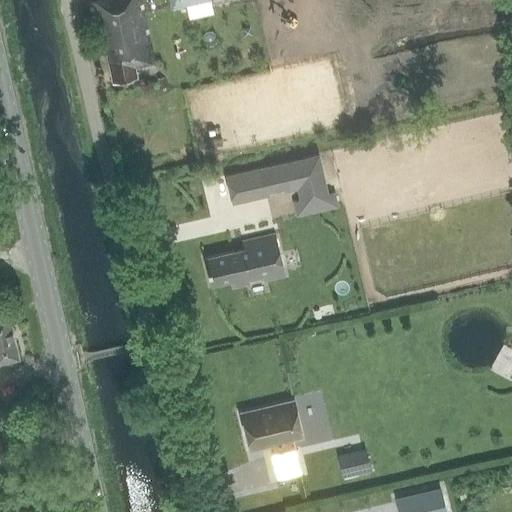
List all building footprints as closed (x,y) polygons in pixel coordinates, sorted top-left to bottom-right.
[(134,68),(155,63),(140,0),(101,0),(89,3),(100,54),(106,53),(113,82),(136,77),(134,68)] [(313,155),(291,160),(299,199),(293,200),(296,215),(337,206),(333,191),(327,192),(325,182),(319,183),(313,155)] [(259,168),(225,176),(231,203),(266,195),(259,168)] [(203,258),(210,285),(232,280),(234,287),(249,284),(248,280),(262,277),(263,280),(284,275),(275,233),(241,241),(243,248),(203,258)] [(0,361),(17,357),(8,314),(0,315),(0,361)] [(305,439),(295,399),(239,412),(249,452),(269,448),(271,456),(296,450),(294,441),(305,439)] [(344,477),(371,471),(365,449),(338,455),(344,477)] [(399,511),(446,511),(441,487),(396,498),(399,511)]
